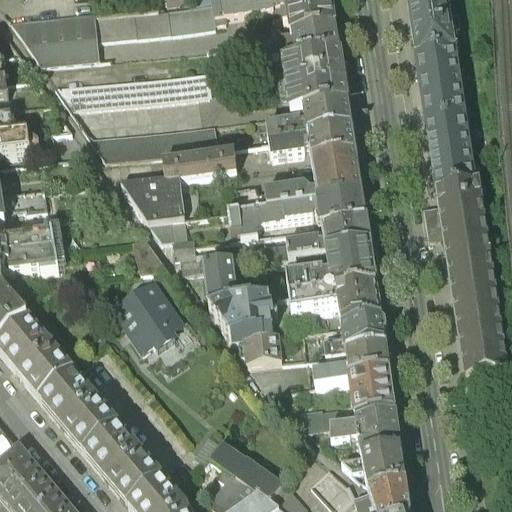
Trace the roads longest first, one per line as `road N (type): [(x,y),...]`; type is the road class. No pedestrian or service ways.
road 1 (primary): [(367,0),(443,511)]
road 2 (residential): [(102,511),(0,392)]
